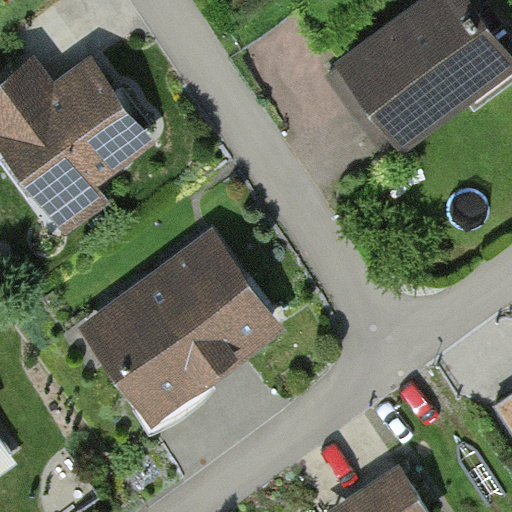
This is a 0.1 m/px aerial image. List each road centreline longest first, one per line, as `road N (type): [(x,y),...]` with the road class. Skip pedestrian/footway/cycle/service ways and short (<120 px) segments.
road 1 (residential): [(158,0),(398,354)]
road 2 (residential): [(187,511),(398,354)]
road 3 (residential): [(398,354),(511,274)]
